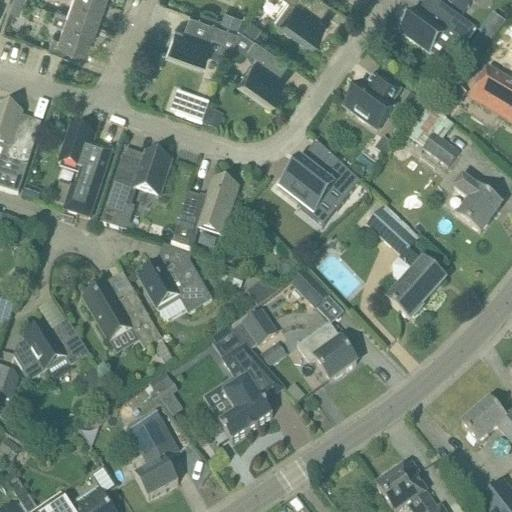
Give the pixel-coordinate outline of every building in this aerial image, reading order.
[(25,2),(17,0),(14,0),(10,12),(20,15),(25,2)] [(95,27),(103,4),(90,0),(72,0),(66,17),(95,27)] [(326,2),(323,0),(287,0),(289,1),(274,22),(307,45),(321,24),(322,24),(315,18),(326,2)] [(469,0),(457,0),(453,5),(464,13),(473,2),(471,1),(469,0)] [(475,30),(446,9),(436,2),(424,19),(417,14),(402,35),(431,56),(445,36),(462,48),(475,30)] [(226,11),(220,26),(238,33),(240,30),(239,29),(243,18),(226,11)] [(95,27),(66,17),(55,13),(51,22),(63,26),(58,40),(52,37),(48,49),(74,59),(79,47),(87,50),(95,27)] [(162,54),(162,55),(201,69),(202,68),(198,66),(203,53),(223,60),(226,51),(231,53),(233,45),(238,33),(220,26),(215,24),(200,19),(189,15),(189,16),(192,18),(186,35),(174,31),(174,32),(177,33),(169,56),(162,54)] [(476,29),(480,23),(470,16),(466,23),(476,29)] [(243,33),(253,40),(261,28),(251,21),(243,33)] [(481,35),(468,53),(476,59),(489,41),(481,35)] [(257,56),(237,84),(271,108),(272,107),(270,105),(278,94),(278,93),(274,91),(280,83),(283,86),(283,85),(273,77),(284,62),(287,64),(288,63),(255,40),(254,41),(248,50),(257,56)] [(141,73),(153,77),(157,65),(145,61),(141,73)] [(511,85),(488,72),(472,99),(511,123),(511,85)] [(360,86),(344,109),(377,131),(393,109),(388,107),(399,94),(376,78),(367,91),(360,86)] [(466,95),(457,87),(438,108),(447,116),(466,95)] [(410,124),(424,105),(412,96),(398,115),(410,124)] [(179,106),(176,116),(202,126),(208,111),(209,107),(183,98),(180,106),(179,106)] [(449,170),(460,155),(435,136),(447,120),(429,107),(406,138),(449,170)] [(0,146),(5,148),(0,165),(0,189),(18,196),(40,129),(27,124),(27,127),(20,124),(22,117),(0,110),(0,146)] [(208,111),(202,126),(219,132),(224,117),(208,111)] [(466,111),(457,119),(474,137),(482,129),(466,111)] [(439,135),(461,155),(473,142),(450,122),(439,135)] [(77,190),(72,189),(65,211),(90,220),(112,153),(92,147),(95,138),(71,129),(59,166),(82,174),(77,190)] [(383,140),(375,151),(386,159),(395,148),(383,140)] [(294,171),(280,189),(302,205),(314,215),(324,202),(337,212),(338,213),(360,184),(330,156),(329,157),(330,158),(316,175),(302,164),(296,172),(295,171),(294,171)] [(136,188),(160,196),(170,166),(145,157),(143,165),(123,159),(100,225),(126,234),(134,210),(129,208),(136,188)] [(459,219),(464,223),(480,235),(501,208),(479,191),(479,192),(463,180),(454,191),(470,203),(459,219)] [(222,240),(233,208),(238,193),(213,185),(206,205),(187,198),(182,214),(172,244),(192,251),(198,232),(222,240)] [(37,202),(40,192),(27,188),(23,197),(37,202)] [(382,213),(368,228),(394,251),(408,236),(382,213)] [(400,290),(388,303),(394,309),(409,322),(445,283),(430,269),(424,264),(423,264),(409,251),(408,251),(401,258),(400,260),(414,274),(400,290)] [(294,263),(282,275),(289,281),(300,269),(294,263)] [(213,303),(198,278),(189,264),(167,277),(162,268),(140,282),(164,322),(167,322),(185,312),(188,318),(213,303)] [(330,299),(306,273),(291,286),(315,313),(330,299)] [(246,294),(258,309),(282,291),(260,282),(246,294)] [(83,298),(82,298),(92,315),(110,345),(132,332),(134,336),(141,331),(152,349),(162,343),(141,307),(131,290),(130,290),(134,298),(118,307),(105,286),(105,287),(106,290),(86,302),(84,299),(83,298)] [(0,312),(12,317),(15,307),(14,306),(8,305),(0,302),(0,312)] [(278,335),(262,313),(242,327),(258,350),(278,335)] [(357,365),(346,349),(341,342),(341,343),(329,326),(316,336),(297,349),(309,366),(315,362),(330,384),(357,365)] [(46,375),(45,374),(66,361),(71,369),(89,357),(78,341),(70,327),(53,338),(48,330),(26,344),(29,348),(14,358),(31,384),(46,375)] [(285,392),(283,390),(265,370),(245,348),(221,362),(237,388),(224,396),(236,415),(219,425),(232,445),(233,445),(233,444),(246,436),(247,436),(259,429),(258,428),(271,419),(272,420),(273,419),(264,406),(282,394),(285,392)] [(271,350),(261,358),(269,369),(279,362),(271,350)] [(0,400),(10,370),(0,366),(0,400)] [(511,413),(505,420),(490,403),(462,427),(477,445),(498,427),(511,443),(511,413)] [(135,437),(145,456),(152,470),(136,479),(148,502),(178,486),(163,459),(177,452),(160,422),(135,437)] [(7,440),(0,449),(0,455),(12,464),(22,451),(7,440)] [(392,511),(400,511),(409,506),(412,511),(443,511),(441,508),(436,511),(425,495),(426,494),(408,468),(377,489),(392,511)] [(18,498),(16,500),(25,511),(31,511),(36,509),(25,492),(24,493),(15,478),(13,480),(10,475),(6,477),(18,498)] [(511,511),(511,496),(502,484),(480,501),(489,511),(511,511)] [(62,496),(37,511),(111,511),(108,507),(103,499),(97,491),(70,509),(62,496)]
